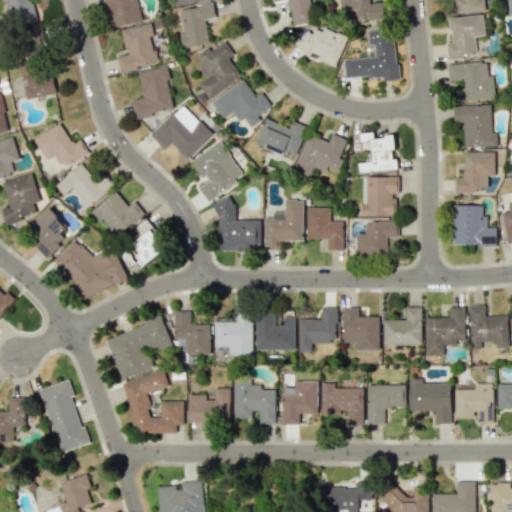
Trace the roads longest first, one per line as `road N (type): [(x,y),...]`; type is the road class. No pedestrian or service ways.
road 1 (residential): [(511,271),(192,279),(71,330)]
road 2 (residential): [(119,450),(511,450)]
road 3 (residential): [(77,0),(114,131),(175,197),(209,278)]
road 4 (residential): [(0,254),(39,289),(84,353),(139,511)]
road 5 (residential): [(418,0),(432,148),(431,277)]
road 6 (residential): [(250,0),(268,48),(319,96),(376,111),(429,107)]
